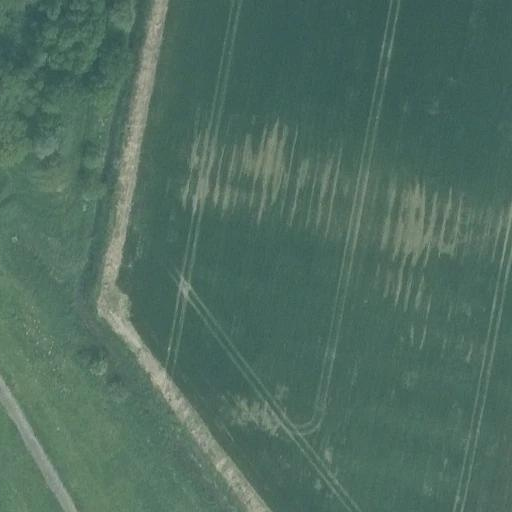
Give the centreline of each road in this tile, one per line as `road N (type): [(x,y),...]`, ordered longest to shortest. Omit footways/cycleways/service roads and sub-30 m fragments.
road 1 (track): [(0,120),(34,124),(65,105),(97,61),(106,0)]
road 2 (unclassified): [(72,511),(0,391)]
